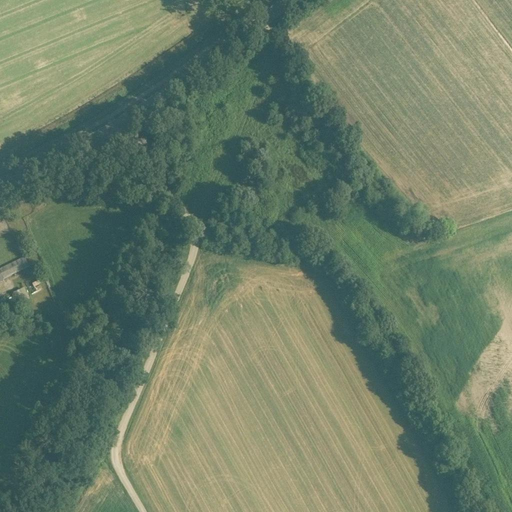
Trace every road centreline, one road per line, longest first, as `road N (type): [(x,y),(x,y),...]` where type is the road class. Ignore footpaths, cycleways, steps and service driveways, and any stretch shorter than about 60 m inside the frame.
road 1 (track): [(114,125),(181,212),(196,252),(118,433),(120,478),(140,511)]
road 2 (secondary): [(288,0),(197,71),(0,189)]
